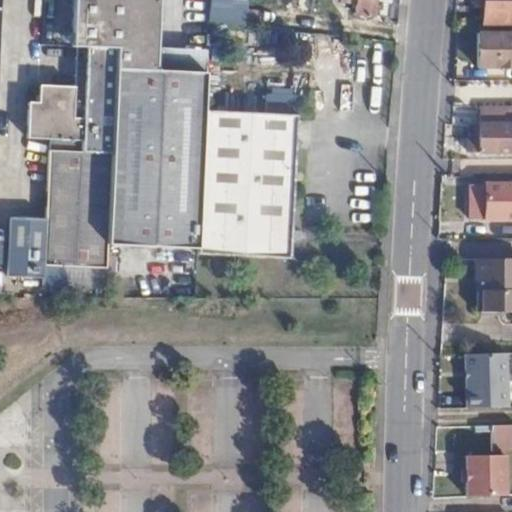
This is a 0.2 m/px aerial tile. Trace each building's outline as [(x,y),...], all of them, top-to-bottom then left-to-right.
[(209,73),(157,73),(158,0),(73,0),(70,56),(114,58),(112,148),(108,254),(201,260),(207,122),(209,73)] [(353,0),(352,13),(370,15),(371,0),(353,0)] [(511,0),(480,0),(481,24),(491,24),(510,24),(511,23),(511,0)] [(511,66),(511,29),(510,29),(511,34),(490,35),(475,35),(475,67),(511,66)] [(171,47),(170,65),(201,67),(202,49),(171,47)] [(465,124),(465,151),(511,151),(511,106),(476,106),(476,124),(465,124)] [(44,287),(107,290),(108,254),(112,148),(83,147),(83,130),(73,128),(72,111),(38,109),(38,127),(27,127),(26,164),(49,164),(44,287)] [(201,260),(201,264),(293,268),(298,127),(207,122),(201,260)] [(511,186),(468,186),(468,219),(511,220),(511,186)] [(511,314),(511,261),(471,260),(471,280),(476,281),(476,314),(511,314)] [(509,353),(464,354),(466,408),(510,406),(509,353)] [(489,453),(489,425),(474,426),(475,453),(489,453)] [(505,453),(505,425),(489,425),(489,453),(505,453)]
